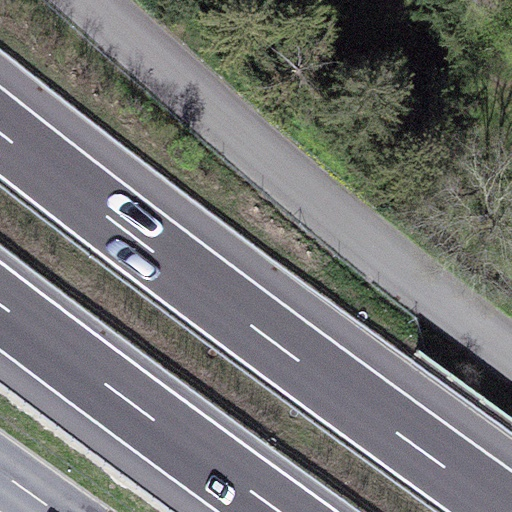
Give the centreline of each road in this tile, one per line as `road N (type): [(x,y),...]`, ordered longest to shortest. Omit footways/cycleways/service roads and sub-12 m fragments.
road 1 (motorway): [(511,511),(232,311),(0,129)]
road 2 (unclassified): [(511,351),(394,268),(90,0)]
road 3 (motorway): [(0,302),(282,511)]
